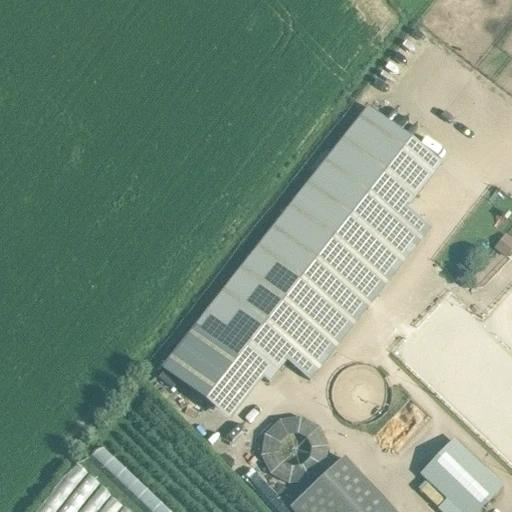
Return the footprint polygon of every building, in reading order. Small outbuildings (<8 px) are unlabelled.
[(442,166),(369,108),(196,326),(269,384),(286,362),(310,381),(431,228),(407,209),(442,166)] [(504,256),(511,246),(511,239),(505,234),(493,248),(504,256)] [(334,447),(293,408),(251,453),(297,497),(313,480),(308,475),(334,447)] [(419,473),(447,500),(443,504),(451,511),(475,511),(501,485),(452,438),(419,473)] [(293,511),(391,511),(343,459),(290,508),(293,511)]
